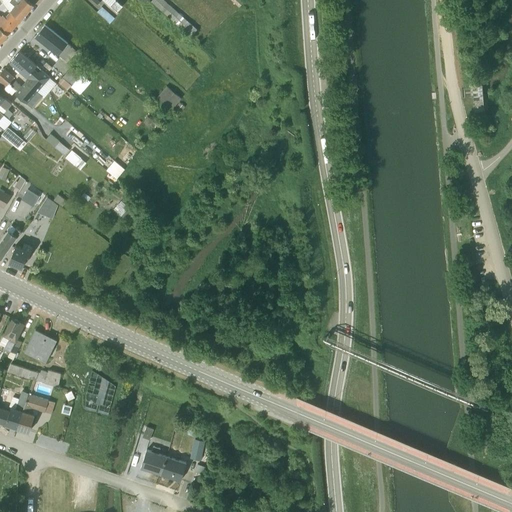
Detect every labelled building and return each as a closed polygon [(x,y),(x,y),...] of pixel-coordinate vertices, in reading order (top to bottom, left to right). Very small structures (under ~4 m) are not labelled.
[(33,2),(30,0),(15,0),(16,1),(10,8),(20,17),(21,17),(33,2)] [(105,0),(116,10),(123,2),(122,2),(119,0),(105,0)] [(152,0),(191,34),(197,27),(167,0),(152,0)] [(115,15),(102,4),(97,9),(110,20),(115,15)] [(0,24),(0,40),(20,17),(10,8),(5,14),(3,12),(1,13),(0,11),(0,21),(1,23),(0,24)] [(45,22),(36,33),(63,55),(64,55),(68,59),(77,48),(45,22)] [(19,92),(33,104),(42,94),(44,95),(57,80),(50,74),(20,48),(10,59),(26,74),(27,77),(21,84),(22,83),(16,78),(12,82),(18,87),(16,90),(19,92)] [(81,71),(72,63),(63,74),(72,82),(81,71)] [(9,88),(13,84),(9,80),(14,74),(4,66),(0,71),(0,80),(5,85),(9,88)] [(482,105),(484,82),(475,81),(473,105),(482,105)] [(166,83),(153,99),(168,112),(181,95),(166,83)] [(6,94),(0,88),(0,107),(4,111),(9,115),(13,110),(8,105),(12,100),(6,94)] [(18,126),(30,112),(22,106),(10,120),(18,126)] [(26,139),(8,124),(1,131),(20,147),(26,139)] [(31,125),(22,135),(27,140),(36,129),(31,125)] [(51,130),(46,136),(65,152),(70,146),(51,130)] [(76,161),(83,153),(73,145),(67,153),(76,161)] [(9,166),(2,163),(0,169),(0,174),(5,177),(9,166)] [(26,176),(21,173),(14,185),(19,188),(26,176)] [(28,186),(23,195),(33,201),(38,192),(28,186)] [(0,187),(0,200),(4,203),(9,192),(0,187)] [(67,197),(58,191),(54,196),(62,203),(67,197)] [(47,194),(37,209),(53,215),(58,201),(47,194)] [(120,199),(113,206),(121,213),(124,215),(131,207),(121,197),(121,198),(120,197),(119,198),(120,199)] [(11,222),(0,237),(0,253),(2,255),(21,227),(17,224),(15,226),(11,222)] [(16,241),(9,258),(22,263),(27,255),(29,255),(34,243),(24,239),(22,244),(16,241)] [(14,314),(12,313),(4,330),(5,331),(1,339),(6,342),(5,343),(11,347),(8,353),(14,356),(23,338),(18,335),(25,318),(21,317),(19,316),(19,314),(16,313),(14,314)] [(58,335),(44,328),(36,325),(25,347),(46,358),(58,335)] [(7,368),(59,384),(61,370),(49,366),(48,368),(41,366),(40,369),(11,360),(7,368)] [(0,403),(0,418),(18,424),(29,390),(22,387),(19,395),(13,393),(10,403),(11,403),(10,407),(0,403)] [(71,388),(65,391),(68,398),(75,394),(74,394),(72,388),(72,387),(71,388)] [(52,410),(55,399),(53,398),(29,390),(18,424),(29,428),(35,411),(37,412),(38,407),(52,410)] [(64,401),(62,409),(70,411),(72,403),(64,401)] [(188,425),(200,431),(202,425),(189,418),(187,422),(189,423),(188,425)] [(146,423),(142,433),(149,436),(154,426),(146,423)] [(194,435),(190,455),(200,457),(206,438),(194,435)] [(141,464),(160,471),(166,452),(159,449),(160,445),(153,443),(152,447),(147,446),(141,464)] [(187,459),(166,452),(160,471),(180,477),(187,459)] [(197,460),(194,469),(203,471),(206,463),(197,460)]
